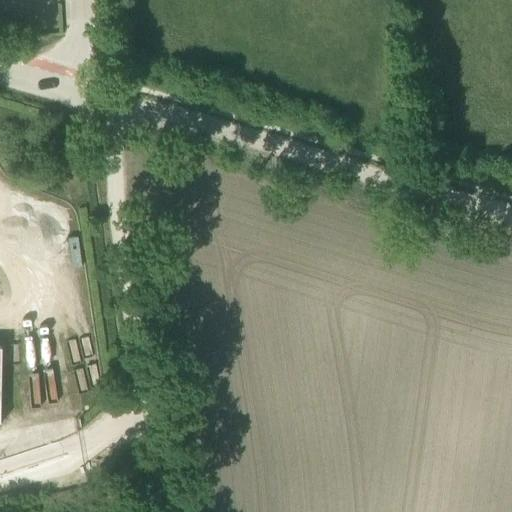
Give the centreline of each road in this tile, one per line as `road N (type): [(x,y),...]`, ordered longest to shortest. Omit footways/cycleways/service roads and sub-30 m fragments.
road 1 (track): [(85,102),(153,110),(511,220)]
road 2 (unclassified): [(147,413),(109,141),(85,102)]
road 3 (unknown): [(147,413),(0,459)]
